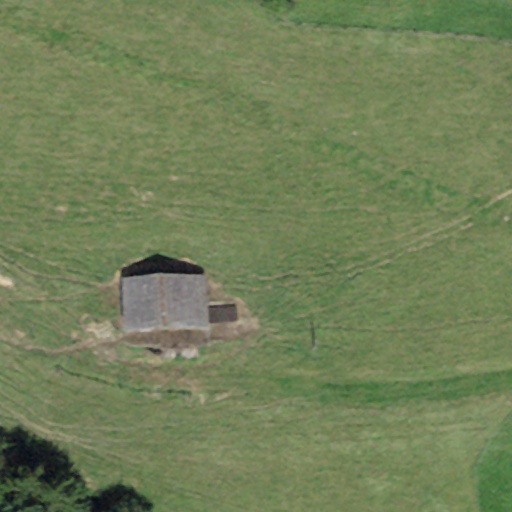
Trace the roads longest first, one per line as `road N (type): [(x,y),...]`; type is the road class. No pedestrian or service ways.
road 1 (track): [(0,13),(210,89),(511,217)]
road 2 (track): [(511,379),(427,394),(341,396),(135,376),(0,301)]
